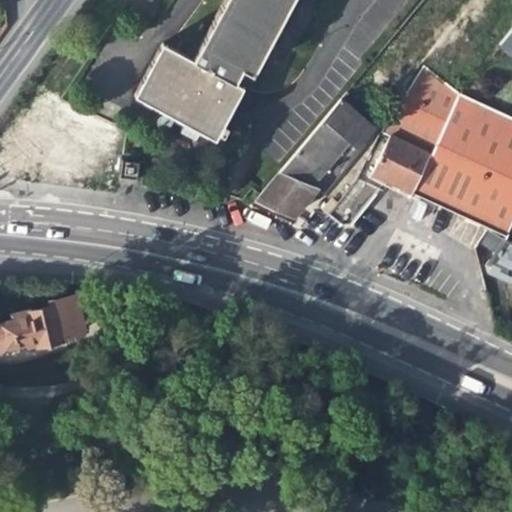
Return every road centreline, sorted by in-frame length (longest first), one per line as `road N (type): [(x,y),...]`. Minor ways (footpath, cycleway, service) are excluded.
road 1 (primary): [(0,242),(164,267),(294,307),(511,402)]
road 2 (primary): [(511,368),(227,251),(0,215)]
